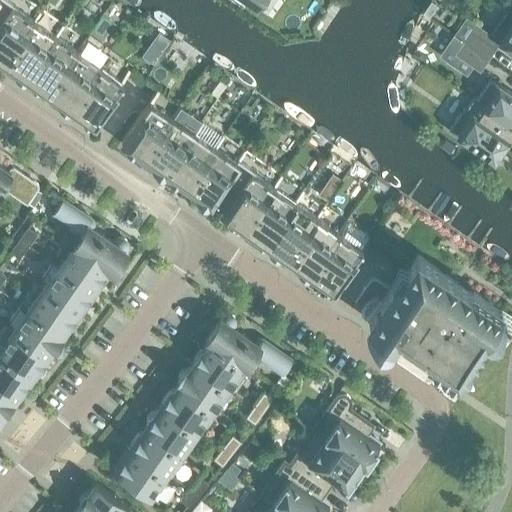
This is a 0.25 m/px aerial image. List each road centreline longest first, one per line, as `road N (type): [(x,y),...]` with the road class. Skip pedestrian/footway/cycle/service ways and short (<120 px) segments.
road 1 (residential): [(375,511),(434,435),(439,405),(422,383),(207,240)]
road 2 (residential): [(0,504),(207,240)]
road 3 (residential): [(207,240),(0,98)]
